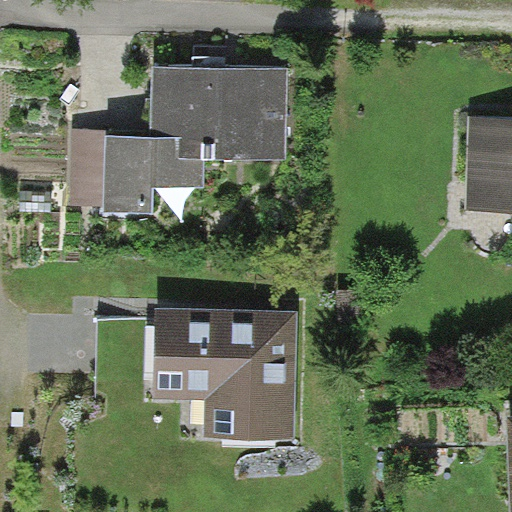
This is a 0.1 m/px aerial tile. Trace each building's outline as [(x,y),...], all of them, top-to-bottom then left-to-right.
[(212,71),(153,70),(152,132),(107,131),(105,207),(105,216),(154,217),(154,189),(206,190),(207,161),(285,163),(287,73),(212,71)] [(511,120),(468,120),(467,211),(511,218),(511,120)] [(105,207),(107,131),(73,130),(71,207),(105,207)] [(237,313),(154,312),(154,321),(153,398),(153,401),(206,402),(205,439),(294,441),(296,314),(237,313)] [(154,321),(98,321),(97,397),(153,398),(154,321)]
